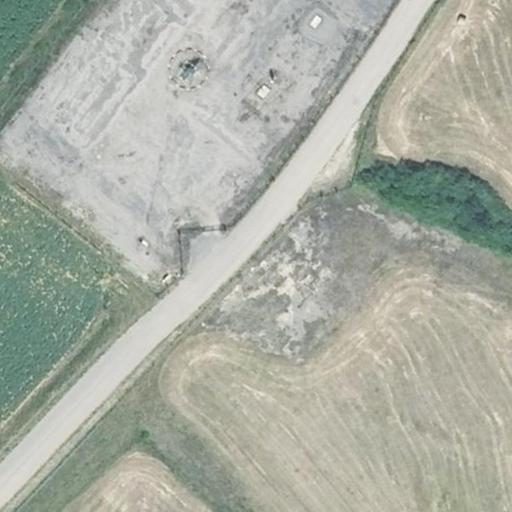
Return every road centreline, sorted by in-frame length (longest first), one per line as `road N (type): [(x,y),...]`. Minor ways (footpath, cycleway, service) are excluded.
road 1 (unclassified): [(217,277),(333,127),(414,0)]
road 2 (unclassified): [(0,500),(217,277)]
